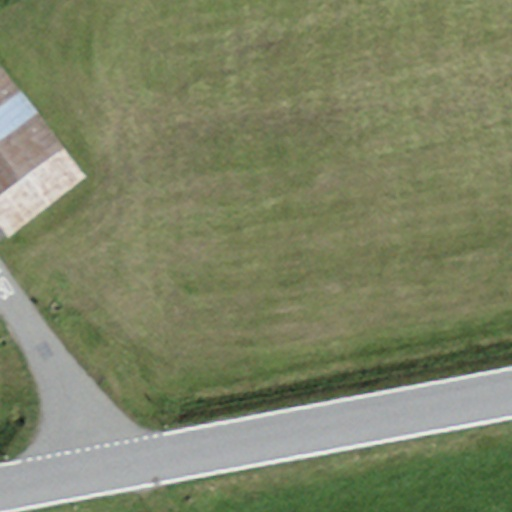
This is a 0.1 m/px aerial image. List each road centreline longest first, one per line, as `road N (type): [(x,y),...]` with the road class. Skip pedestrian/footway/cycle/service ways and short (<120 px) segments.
road 1 (tertiary): [(511,396),(124,467)]
road 2 (residential): [(0,288),(124,467)]
road 3 (tertiary): [(124,467),(0,491)]
